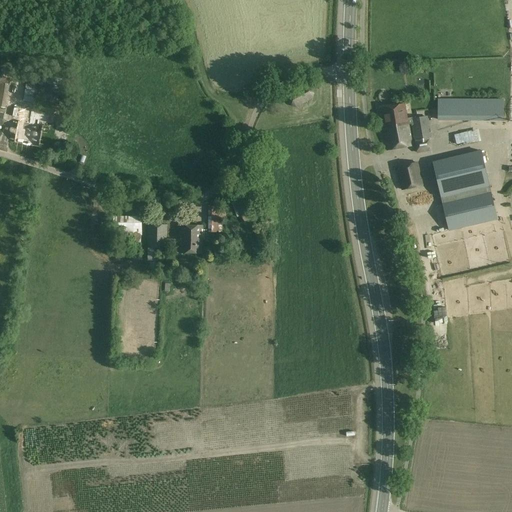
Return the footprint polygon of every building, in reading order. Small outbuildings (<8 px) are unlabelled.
[(0,107),(6,108),(10,85),(0,83),(0,107)] [(26,85),(24,102),(51,106),(53,88),(26,85)] [(304,88),(289,97),(287,102),(290,107),(296,109),(311,100),(312,95),(310,89),(304,88)] [(439,99),(439,120),(504,121),(504,99),(439,99)] [(431,139),(428,117),(413,119),(413,118),(408,119),(405,104),(381,108),(388,149),(413,145),(409,126),(413,125),(416,141),(415,141),(417,152),(418,153),(431,151),(431,149),(432,149),(430,139),(431,139)] [(19,121),(15,143),(39,147),(43,126),(38,125),(38,121),(47,122),(49,112),(32,109),(29,123),(19,121)] [(480,126),(443,132),(447,154),(494,145),(492,132),(482,134),(480,126)] [(433,160),(443,204),(442,204),(449,231),(498,220),(491,192),(482,150),(444,158),(433,160)] [(418,164),(397,168),(403,190),(423,186),(418,164)] [(251,219),(243,198),(236,201),(237,201),(242,215),(245,222),(251,219)] [(223,206),(210,205),(209,233),(223,233),(223,221),(227,220),(227,216),(226,216),(226,207),(223,207),(223,206)] [(125,220),(125,232),(135,231),(136,244),(145,243),(143,213),(130,213),(130,219),(125,220)] [(181,245),(181,239),(167,239),(168,225),(149,224),(148,261),(159,261),(160,251),(167,251),(168,246),(175,246),(175,245),(181,245)] [(204,225),(181,225),(181,239),(181,245),(180,254),(203,255),(204,225)] [(142,252),(133,251),(132,260),(142,260),(142,252)]
